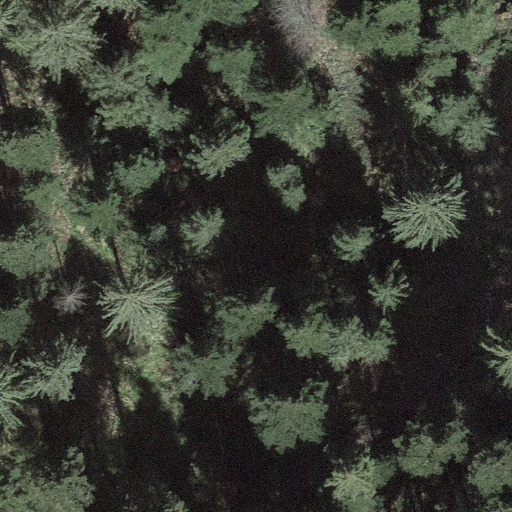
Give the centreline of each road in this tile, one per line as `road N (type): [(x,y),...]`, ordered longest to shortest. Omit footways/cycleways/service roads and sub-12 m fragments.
road 1 (track): [(37,0),(265,137),(509,239),(511,265)]
road 2 (track): [(511,270),(430,383),(263,511)]
